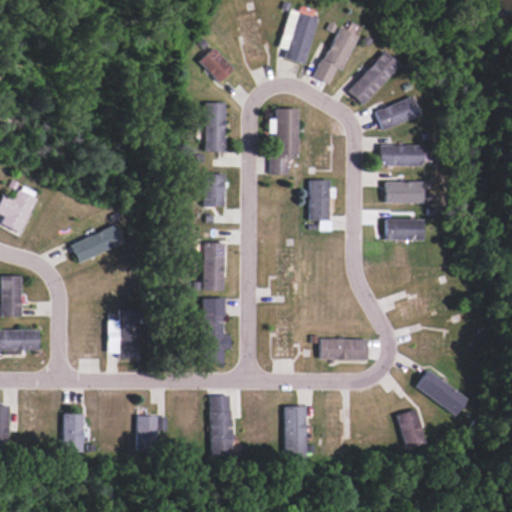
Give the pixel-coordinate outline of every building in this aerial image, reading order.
[(274,47),(281,49),(279,58),(300,64),(312,17),(284,9),(274,47)] [(310,77),(324,83),(331,67),(337,70),(353,35),(333,26),(310,77)] [(214,82),(229,68),(209,47),(194,61),(214,82)] [(358,104),(395,64),(380,50),(343,90),(358,104)] [(377,129),(415,115),(408,96),(370,110),(377,129)] [(221,102),(201,102),(199,150),(220,151),(221,102)] [(294,108),(270,108),(270,118),(265,118),(265,133),(268,133),(267,173),(284,174),(284,158),(293,158),(294,108)] [(375,165),(427,164),(427,144),(375,144),(375,165)] [(220,205),(220,173),(200,173),(199,205),(220,205)] [(325,220),(325,179),(305,179),(305,220),(325,220)] [(381,181),(381,203),(420,202),(420,180),(381,181)] [(0,225),(16,233),(34,192),(17,185),(11,198),(0,193),(0,214),(1,215),(0,217),(0,225)] [(419,240),(419,218),(382,218),(381,239),(419,240)] [(67,244),(75,262),(121,242),(112,223),(67,244)] [(220,290),(221,242),(200,242),(199,290),(220,290)] [(19,275),(0,275),(0,315),(18,316),(19,275)] [(221,335),(221,297),(199,297),(199,362),(220,362),(220,348),(227,348),(227,335),(221,335)] [(104,320),(104,352),(115,352),(115,358),(137,358),(137,309),(115,309),(115,320),(104,320)] [(35,329),(0,328),(0,350),(35,350),(35,329)] [(364,338),(316,338),(315,358),(363,359),(364,338)] [(411,387),(453,415),(464,398),(423,369),(411,387)] [(228,394),(206,395),(208,456),(229,455),(228,394)] [(281,406),(281,456),(302,456),(301,405),(281,406)] [(403,447),(421,441),(411,408),(392,414),(403,447)] [(81,413),(61,412),(59,451),(79,452),(81,413)] [(134,447),(155,447),(155,431),(162,431),(162,416),(134,415),(134,447)]
